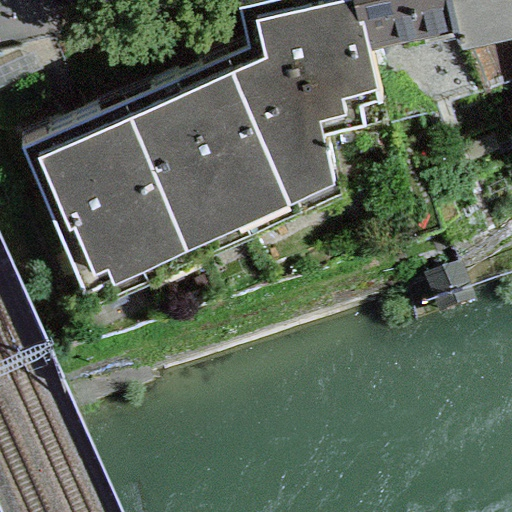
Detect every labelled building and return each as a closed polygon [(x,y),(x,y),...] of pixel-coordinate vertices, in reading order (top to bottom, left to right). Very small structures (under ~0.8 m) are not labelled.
[(388,112),(368,29),(361,0),(241,0),(248,29),(215,44),(289,209),(341,186),(330,125),(388,112)] [(361,0),(368,29),(455,9),(452,0),(361,0)] [(511,0),(452,0),(455,9),(456,9),(462,22),(511,10),(511,0)] [(153,72),(125,85),(199,249),(289,209),(215,44),(153,72)] [(96,296),(199,249),(125,85),(69,110),(22,131),(96,296)]
